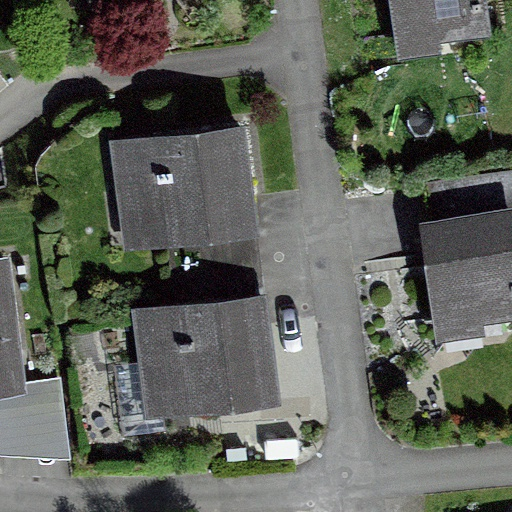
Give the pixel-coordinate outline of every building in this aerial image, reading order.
[(397,0),(402,37),(487,26),(483,0),(397,0)] [(233,123),(122,136),(134,235),(244,223),(233,123)] [(511,171),(420,186),(440,319),(511,308),(511,251),(506,212),(511,210),(511,171)] [(0,283),(0,377),(12,376),(0,283)] [(255,290),(142,304),(155,404),(267,390),(255,290)]
